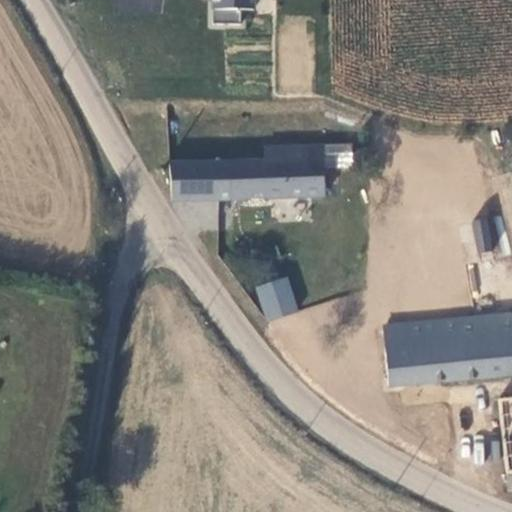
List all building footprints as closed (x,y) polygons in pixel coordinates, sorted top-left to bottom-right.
[(264,0),(211,0),(211,22),(240,23),(240,10),(264,10),(264,0)] [(353,145),(324,146),(325,170),(353,169),(353,145)] [(173,203),(326,199),(325,170),(324,146),(264,148),(265,160),(172,162),(173,203)] [(480,147),(420,156),(432,228),(482,220),(493,219),(480,147)] [(432,228),(420,156),(397,159),(409,231),(432,228)] [(482,220),(432,228),(448,311),(471,309),(462,256),(459,244),(476,241),(478,252),(487,250),(482,220)] [(507,319),(487,250),(478,252),(476,241),(459,244),(462,256),(471,309),(473,322),(507,319)] [(255,289),(269,325),(299,314),(287,279),(255,289)] [(473,322),(386,330),(386,344),(391,387),(511,376),(511,388),(510,389),(511,402),(500,403),(511,490),(511,318),(507,319),(473,322)] [(386,330),(363,329),(363,344),(386,344),(386,330)] [(290,347),(291,352),(297,355),(302,353),(306,349),(306,343),(302,339),(296,339),(292,341),(290,347)]
